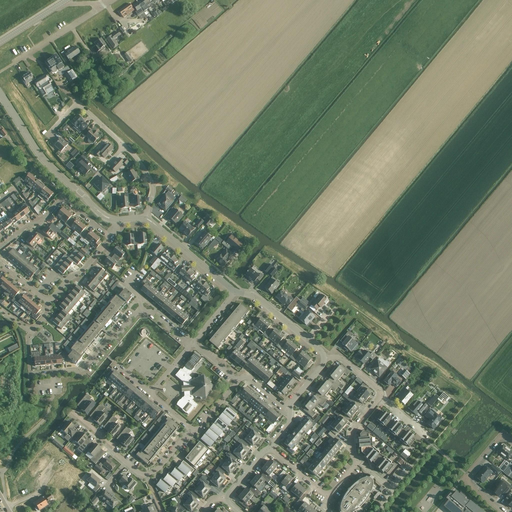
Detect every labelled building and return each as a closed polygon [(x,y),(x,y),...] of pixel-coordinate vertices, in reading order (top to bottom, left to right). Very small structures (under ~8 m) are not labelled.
[(147,0),(142,0),(142,1),(147,9),(152,7),(147,0)] [(154,4),(156,3),(155,1),(154,0),(147,0),(152,7),(153,6),(155,9),(156,7),(154,4)] [(146,11),(144,12),(147,9),(142,1),(138,3),(137,4),(142,10),(143,11),(144,13),(143,13),(146,17),(147,18),(145,15),(147,14),(146,11)] [(145,19),(147,18),(146,17),(143,13),(144,13),(143,11),(142,10),(137,4),(132,7),(130,4),(119,12),(123,18),(135,9),(137,11),(135,12),(138,16),(140,19),(141,20),(144,18),(145,19)] [(129,37),(124,29),(122,27),(119,29),(127,39),(129,37)] [(120,35),(117,32),(112,36),(111,36),(106,39),(113,49),(117,47),(116,45),(117,44),(114,39),(120,35)] [(97,45),(93,49),(96,54),(98,52),(99,53),(105,49),(104,47),(106,46),(101,39),(96,43),(97,45)] [(80,53),(76,47),(64,55),(69,61),(80,53)] [(124,55),(129,63),(134,59),(128,52),(124,55)] [(51,59),(45,63),(50,71),(56,67),(59,71),(63,68),(61,64),(62,64),(56,56),(51,59)] [(72,70),(67,74),(72,82),(77,78),(72,70)] [(21,79),(23,81),(24,80),(25,82),(33,78),(29,73),(22,77),(22,78),(21,79)] [(45,75),(34,82),(36,86),(37,87),(35,88),(38,92),(39,91),(44,88),(51,84),(48,81),(45,75)] [(77,115),(70,123),(75,127),(74,128),(78,132),(79,130),(81,132),(82,132),(87,126),(83,122),(84,121),(77,115)] [(86,131),(82,136),(84,138),(86,136),(89,139),(88,140),(88,142),(88,143),(89,144),(91,144),(92,144),(93,143),(99,138),(97,136),(93,132),(91,131),(88,129),(86,131)] [(61,152),(64,148),(68,145),(60,138),(58,140),(59,141),(58,143),(58,142),(54,146),(61,152)] [(94,153),(96,154),(99,157),(101,155),(104,158),(113,149),(108,144),(100,153),(96,150),(94,153)] [(76,167),(85,175),(91,169),(85,164),(88,161),(83,156),(79,159),(82,161),(76,167)] [(110,168),(114,171),(116,173),(124,164),(127,166),(129,164),(124,159),(122,161),(119,159),(110,168)] [(70,162),(65,166),(70,171),(74,166),(70,162)] [(133,170),(129,173),(126,174),(131,183),(138,179),(133,170)] [(20,180),(23,182),(24,181),(28,184),(33,178),(29,174),(28,176),(26,174),(20,180)] [(99,180),(94,185),(99,190),(102,188),(104,190),(110,185),(107,182),(102,177),(99,180)] [(37,181),(33,178),(28,184),(27,186),(28,187),(29,186),(32,188),(37,181)] [(32,188),(34,190),(33,191),(34,192),(35,191),(36,191),(41,184),(37,181),(32,188)] [(41,184),(36,191),(39,194),(45,188),(41,184)] [(49,191),(45,188),(39,194),(43,198),(49,191)] [(46,200),(45,201),(47,202),(53,194),(49,191),(43,198),(46,200)] [(128,204),(131,204),(131,198),(130,194),(125,194),(125,198),(121,198),(122,209),(128,208),(128,204)] [(165,211),(169,207),(173,202),(165,195),(160,201),(160,202),(159,203),(159,205),(160,206),(160,207),(165,211)] [(131,198),(131,204),(134,203),(135,207),(141,207),(140,197),(131,198)] [(24,204),(19,207),(26,215),(30,212),(24,204)] [(21,219),(26,215),(19,207),(19,208),(20,208),(16,212),(21,219)] [(58,217),(61,220),(67,212),(63,208),(55,217),(57,218),(58,217)] [(173,209),(171,211),(168,215),(170,217),(169,218),(176,224),(182,216),(173,209)] [(14,210),(11,213),(11,214),(17,222),(21,219),(16,212),(14,210)] [(67,212),(61,220),(65,224),(67,227),(73,219),(71,217),(72,216),(67,212)] [(5,214),(1,218),(3,220),(9,227),(13,224),(8,218),(7,217),(5,214)] [(13,225),(17,222),(11,214),(10,215),(11,216),(8,218),(13,224),(13,225)] [(1,218),(0,218),(0,224),(5,230),(9,227),(3,220),(1,218)] [(209,218),(205,224),(208,227),(209,225),(212,227),(213,226),(214,224),(212,222),(212,221),(209,218)] [(76,221),(73,219),(67,227),(70,229),(71,228),(75,232),(81,224),(77,220),(76,221)] [(198,228),(204,222),(201,219),(195,226),(198,228)] [(185,222),(182,226),(179,229),(188,236),(193,230),(185,222)] [(81,224),(75,232),(73,234),(77,237),(78,237),(79,236),(81,238),(87,231),(85,229),(86,228),(81,224)] [(43,232),(46,236),(50,239),(54,234),(55,235),(57,232),(55,230),(50,226),(48,229),(47,228),(43,232)] [(90,233),(87,231),(81,238),(82,239),(82,240),(83,241),(85,240),(89,243),(95,236),(91,232),(90,233)] [(30,238),(37,244),(41,240),(42,241),(44,238),(37,232),(35,234),(34,233),(30,238)] [(63,232),(60,235),(67,241),(69,238),(70,238),(63,232)] [(204,233),(199,239),(195,243),(202,249),(211,239),(204,233)] [(139,239),(136,239),(137,245),(147,244),(146,234),(139,234),(139,239)] [(137,245),(136,239),(133,239),(133,235),(126,236),(127,246),(137,245)] [(226,243),(224,241),(222,244),(228,249),(230,246),(236,252),(242,245),(238,241),(232,235),(226,243)] [(95,236),(89,243),(93,247),(96,249),(101,243),(99,241),(100,240),(95,236)] [(25,246),(32,252),(35,249),(34,249),(37,244),(30,238),(26,242),(27,243),(25,246)] [(153,245),(150,249),(149,250),(156,256),(163,248),(158,244),(155,247),(153,245)] [(116,255),(114,257),(118,261),(125,254),(117,247),(113,252),(116,255)] [(82,249),(80,251),(85,255),(88,258),(92,254),(88,251),(85,248),(83,250),(82,249)] [(6,257),(10,261),(17,252),(13,249),(6,257)] [(84,257),(80,254),(76,250),(72,254),(81,261),(84,257)] [(221,255),(220,257),(216,261),(224,267),(228,261),(227,260),(231,255),(225,250),(223,253),(222,255),(221,255)] [(10,261),(14,264),(21,256),(17,252),(10,261)] [(159,260),(161,262),(164,264),(166,266),(167,265),(174,257),(171,255),(169,253),(167,255),(165,258),(162,256),(163,255),(159,259),(159,260)] [(77,266),(81,261),(72,254),(68,259),(73,262),(77,266)] [(70,267),(73,262),(68,259),(65,255),(61,259),(70,267)] [(21,256),(14,264),(18,268),(26,259),(21,256)] [(118,261),(114,257),(112,260),(109,257),(104,262),(112,269),(116,264),(120,268),(123,265),(118,261)] [(167,265),(166,266),(168,268),(170,270),(173,272),(174,271),(177,267),(175,269),(173,267),(176,263),(178,261),(176,259),(174,257),(167,265)] [(18,268),(22,271),(30,263),(26,259),(18,268)] [(66,271),(70,267),(61,259),(58,264),(66,271)] [(22,271),(27,275),(34,266),(30,263),(22,271)] [(58,264),(57,264),(54,268),(63,275),(66,271),(58,264)] [(266,267),(263,271),(267,274),(272,267),(269,264),(266,267)] [(31,278),(38,270),(34,266),(27,275),(31,278)] [(179,268),(175,272),(175,273),(178,276),(179,274),(183,278),(190,270),(187,268),(184,266),(181,271),(179,269),(179,268)] [(95,272),(104,279),(107,275),(99,268),(95,272)] [(272,277),(277,271),(273,268),(269,274),(272,277)] [(250,269),(245,275),(249,279),(250,278),(254,282),(257,279),(259,281),(263,276),(261,274),(259,276),(250,269)] [(190,270),(183,278),(187,282),(186,283),(189,285),(191,282),(195,279),(194,278),(194,279),(192,277),(194,274),(192,272),(190,270)] [(95,272),(92,276),(100,283),(104,279),(95,272)] [(92,276),(88,280),(97,288),(100,283),(92,276)] [(169,278),(167,281),(175,287),(177,285),(169,278)] [(141,290),(145,294),(151,286),(151,285),(151,284),(151,283),(146,279),(140,285),(143,287),(141,290)] [(88,280),(85,285),(93,292),(97,288),(88,280)] [(193,284),(190,287),(193,289),(194,287),(199,291),(206,283),(203,281),(203,282),(200,280),(198,282),(196,280),(193,284)] [(265,288),(271,294),(279,285),(272,280),(265,288)] [(11,285),(7,281),(1,288),(5,292),(11,285)] [(199,291),(198,293),(202,296),(205,299),(209,294),(206,292),(208,290),(210,288),(208,286),(208,285),(206,283),(199,291)] [(11,285),(5,292),(9,295),(15,288),(11,285)] [(175,288),(182,295),(183,294),(185,292),(177,285),(175,288)] [(77,286),(73,290),(82,297),(86,293),(77,286)] [(145,294),(149,297),(155,290),(151,286),(145,294)] [(19,292),(15,288),(9,295),(14,299),(11,301),(14,303),(18,298),(16,296),(19,292)] [(125,289),(121,293),(119,296),(117,294),(71,349),(73,351),(67,358),(76,365),(82,358),(80,356),(81,355),(82,356),(87,350),(86,349),(88,346),(89,348),(95,341),(93,340),(95,338),(97,339),(102,333),(101,331),(105,327),(106,328),(111,322),(110,320),(112,318),(113,319),(119,313),(117,312),(119,309),(121,310),(126,304),(125,303),(125,302),(127,304),(133,297),(125,289)] [(70,294),(79,302),(82,297),(73,290),(70,294)] [(155,290),(149,297),(153,301),(159,293),(155,290)] [(153,301),(157,304),(164,297),(162,295),(163,294),(161,292),(160,293),(159,293),(153,301)] [(281,292),(276,298),(281,302),(281,303),(284,305),(286,303),(288,305),(293,299),(290,297),(289,298),(281,292)] [(70,294),(66,299),(75,306),(79,302),(70,294)] [(313,303),(311,305),(313,307),(317,310),(320,307),(320,308),(324,304),(325,305),(328,301),(324,298),(322,295),(321,295),(319,294),(315,299),(316,300),(313,303)] [(16,305),(20,308),(22,306),(28,299),(24,296),(20,300),(18,298),(14,303),(16,305)] [(157,304),(161,308),(168,300),(169,299),(167,297),(166,297),(166,298),(164,297),(157,304)] [(296,297),(287,308),(291,312),(300,301),(296,297)] [(32,303),(28,299),(22,306),(27,310),(32,303)] [(72,310),(75,306),(66,299),(63,303),(72,310)] [(161,308),(166,311),(172,304),(168,300),(161,308)] [(305,310),(307,307),(300,301),(297,305),(302,309),(305,310)] [(37,306),(32,303),(27,310),(25,312),(29,315),(31,313),(37,306)] [(59,307),(63,310),(68,314),(72,310),(63,303),(59,307)] [(166,311),(170,315),(176,307),(172,304),(166,311)] [(245,315),(246,316),(249,312),(240,304),(236,309),(233,306),(230,309),(234,312),(226,321),(223,318),(220,322),(223,325),(216,334),(212,331),(209,334),(213,337),(209,342),(218,349),(221,345),(220,344),(224,340),(225,341),(232,333),(230,332),(234,327),(235,328),(242,320),(241,319),(245,315)] [(41,310),(37,306),(31,313),(33,315),(32,316),(32,317),(33,318),(36,320),(40,315),(38,313),(41,310)] [(174,318),(180,311),(176,307),(170,315),(174,318)] [(307,311),(305,310),(302,309),(301,310),(305,313),(299,320),(306,325),(311,320),(311,321),(314,317),(307,311)] [(72,317),(68,314),(63,310),(60,314),(68,321),(72,317)] [(174,318),(178,322),(184,314),(180,311),(174,318)] [(60,314),(56,318),(65,326),(68,321),(60,314)] [(184,314),(178,322),(182,325),(189,318),(184,314)] [(53,323),(57,326),(61,330),(65,326),(56,318),(53,323)] [(255,321),(252,325),(251,326),(254,328),(255,326),(259,330),(266,322),(261,318),(257,323),(255,321)] [(1,326),(8,330),(10,326),(4,322),(1,326)] [(266,322),(259,330),(263,333),(262,335),(265,337),(269,332),(266,330),(270,326),(266,322)] [(269,332),(265,337),(267,339),(269,338),(273,341),(279,334),(275,330),(271,334),(269,332)] [(343,337),(340,341),(343,344),(342,345),(345,347),(344,348),(347,351),(348,350),(351,352),(351,351),(354,353),(357,348),(361,344),(358,341),(355,344),(353,342),(350,339),(353,336),(348,332),(343,337)] [(279,334),(273,341),(277,345),(276,346),(278,348),(285,341),(282,339),(284,337),(279,334)] [(235,346),(239,349),(244,343),(241,340),(235,346)] [(285,341),(278,348),(281,351),(282,349),(286,353),(293,345),(288,341),(287,343),(285,341)] [(293,345),(286,353),(291,356),(289,358),(292,360),(296,355),(294,353),(297,349),(293,345)] [(234,361),(241,353),(236,350),(230,357),(234,361)] [(360,351),(359,351),(356,355),(359,357),(357,359),(363,364),(369,358),(372,360),(376,356),(372,352),(370,355),(365,351),(362,353),(360,351)] [(58,356),(56,356),(57,365),(62,364),(62,360),(65,360),(64,353),(60,353),(59,354),(59,355),(58,356)] [(190,358),(183,366),(185,367),(191,373),(195,369),(194,368),(197,364),(197,365),(202,359),(195,353),(190,358)] [(245,357),(241,353),(234,361),(238,365),(245,357)] [(296,355),(292,360),(294,362),(296,360),(300,364),(306,356),(302,353),(298,357),(296,355)] [(35,367),(40,366),(40,357),(39,355),(35,355),(31,356),(32,362),(35,362),(35,367)] [(306,356),(300,364),(304,367),(303,369),(306,371),(312,364),(309,362),(311,360),(306,356)] [(243,368),(245,365),(249,360),(245,357),(238,365),(243,368)] [(249,368),(256,361),(252,357),(249,360),(245,365),(249,368)] [(380,357),(374,365),(371,369),(370,370),(373,372),(374,372),(376,373),(375,374),(379,377),(389,365),(389,363),(387,362),(385,362),(382,359),(380,357)] [(260,364),(256,361),(249,368),(253,372),(260,364)] [(260,364),(253,372),(258,375),(264,368),(260,364)] [(333,370),(341,377),(344,373),(347,376),(351,372),(341,364),(338,368),(336,366),(333,370)] [(184,392),(184,396),(183,398),(176,405),(188,415),(194,408),(195,408),(197,405),(192,401),(193,399),(193,397),(194,397),(195,398),(197,397),(200,398),(200,400),(202,399),(205,399),(208,395),(209,396),(212,392),(211,391),(213,387),(210,383),(211,382),(208,378),(206,379),(203,376),(200,377),(198,377),(198,378),(195,379),(194,379),(193,380),(192,381),(192,378),(189,376),(191,373),(185,367),(182,370),(181,369),(175,376),(183,382),(183,387),(181,387),(182,393),(184,392)] [(279,370),(285,375),(288,372),(282,367),(279,370)] [(258,375),(262,379),(268,371),(264,368),(258,375)] [(404,369),(400,375),(406,380),(410,374),(404,369)] [(108,381),(112,385),(119,376),(119,377),(114,373),(115,372),(112,370),(107,376),(110,378),(108,381)] [(332,376),(329,380),(338,387),(341,390),(343,386),(341,384),(338,381),(341,377),(333,370),(329,374),(332,376)] [(272,375),(268,371),(262,379),(266,382),(272,375)] [(391,372),(387,377),(383,381),(389,386),(392,383),(393,384),(396,387),(401,382),(396,378),(397,376),(391,372)] [(117,388),(123,380),(119,376),(112,385),(116,387),(113,391),(114,392),(117,389),(117,388)] [(284,380),(291,387),(295,382),(288,376),(284,380)] [(123,380),(117,388),(117,389),(121,392),(128,383),(127,383),(127,382),(126,381),(125,382),(123,380)] [(288,391),(291,387),(284,380),(280,384),(288,391)] [(334,391),(338,387),(329,380),(325,383),(323,382),(320,385),(328,392),(331,389),(334,391)] [(269,381),(267,384),(273,390),(276,387),(276,386),(269,381)] [(125,395),(131,387),(127,384),(128,384),(128,383),(121,392),(124,394),(121,398),(123,399),(126,396),(125,395)] [(288,391),(280,384),(277,388),(276,387),(273,390),(277,393),(278,390),(284,395),(288,391)] [(363,384),(357,391),(367,400),(371,395),(370,394),(372,392),(363,384)] [(325,403),(329,406),(330,407),(333,403),(330,400),(328,402),(327,400),(328,399),(325,396),(328,392),(320,385),(317,389),(319,391),(316,395),(325,403)] [(350,386),(344,393),(347,396),(350,392),(353,389),(350,386)] [(405,386),(403,389),(400,393),(402,395),(398,400),(404,405),(413,396),(407,391),(409,388),(405,386)] [(125,395),(126,396),(129,398),(136,390),(135,391),(131,387),(125,395)] [(239,396),(244,400),(250,392),(246,388),(239,396)] [(136,390),(129,398),(132,401),(129,405),(131,406),(132,405),(133,403),(132,403),(140,394),(136,390)] [(363,405),(367,400),(357,391),(358,393),(354,397),(354,398),(352,400),(360,406),(362,404),(363,405)] [(250,392),(244,400),(248,403),(254,395),(250,392)] [(92,398),(91,397),(87,394),(78,404),(83,408),(81,410),(87,415),(94,406),(89,402),(92,398)] [(135,404),(137,405),(144,397),(140,394),(132,403),(133,403),(132,405),(134,406),(135,404)] [(248,403),(252,407),(258,399),(254,395),(248,403)] [(310,397),(307,401),(315,407),(318,404),(322,407),(325,403),(316,395),(313,399),(310,397)] [(236,396),(230,402),(234,405),(239,398),(236,396)] [(141,409),(148,401),(144,398),(144,397),(137,405),(140,408),(137,412),(139,413),(142,410),(141,409)] [(258,399),(252,407),(256,410),(263,402),(258,399)] [(350,402),(346,407),(355,414),(359,409),(358,409),(360,406),(352,400),(350,402)] [(152,405),(148,401),(141,409),(142,410),(145,412),(152,404),(152,405)] [(312,411),(315,407),(307,401),(304,404),(306,406),(303,410),(312,418),(316,414),(312,411)] [(417,401),(413,406),(410,410),(408,408),(416,415),(419,412),(421,414),(424,410),(427,407),(422,403),(421,404),(417,401)] [(256,410),(260,414),(267,406),(263,402),(256,410)] [(150,416),(156,408),(152,404),(145,412),(149,415),(146,419),(147,420),(150,417),(150,416)] [(99,405),(94,411),(91,415),(96,419),(94,421),(100,426),(107,417),(101,412),(104,409),(99,405)] [(260,414),(264,417),(271,409),(267,406),(260,414)] [(350,419),(355,414),(346,407),(342,412),(345,414),(343,416),(340,414),(348,421),(350,418),(350,419)] [(161,411),(156,408),(150,416),(150,417),(154,419),(161,411)] [(223,413),(224,414),(231,420),(232,421),(235,417),(235,416),(237,413),(234,410),(232,411),(229,408),(227,410),(227,409),(223,413)] [(264,417),(269,421),(275,413),(271,409),(264,417)] [(433,429),(436,426),(441,420),(435,415),(436,413),(431,409),(425,416),(428,419),(428,418),(430,420),(427,424),(433,429)] [(377,415),(374,418),(377,420),(376,421),(379,424),(387,415),(385,413),(384,414),(383,413),(381,411),(380,411),(379,410),(375,414),(377,415)] [(166,414),(164,412),(157,421),(159,423),(166,414)] [(275,413),(269,421),(273,424),(279,417),(275,413)] [(219,419),(227,425),(228,426),(231,422),(230,421),(231,420),(224,414),(223,415),(222,415),(219,419)] [(346,423),(348,421),(340,414),(338,416),(338,417),(334,421),(342,428),(347,424),(346,423)] [(387,415),(379,424),(383,427),(384,426),(386,428),(392,421),(390,419),(391,418),(387,415)] [(113,416),(108,422),(104,426),(109,430),(107,432),(113,437),(120,428),(115,424),(118,420),(113,416)] [(141,453),(139,452),(136,455),(148,466),(150,463),(177,430),(178,431),(180,428),(168,418),(165,421),(166,423),(141,453)] [(214,424),(215,425),(222,430),(223,431),(227,427),(226,426),(227,425),(219,419),(219,420),(218,420),(214,424)] [(305,419),(302,423),(310,430),(313,426),(314,426),(316,424),(311,420),(309,422),(305,419)] [(338,433),(342,428),(334,421),(330,426),(333,429),(331,431),(336,435),(338,433)] [(388,431),(391,434),(399,425),(395,422),(394,423),(392,421),(386,428),(388,430),(388,431)] [(69,422),(65,425),(61,430),(67,435),(64,438),(69,442),(77,432),(73,428),(74,427),(69,422)] [(302,423),(298,427),(305,433),(306,434),(310,430),(302,423)] [(211,430),(218,436),(219,437),(222,432),(221,432),(222,430),(215,425),(214,426),(213,425),(210,429),(211,430)] [(269,434),(274,428),(271,425),(265,431),(269,434)] [(402,427),(401,426),(399,425),(391,434),(394,437),(395,436),(398,438),(403,431),(401,429),(402,427)] [(252,431),(249,435),(258,443),(260,440),(259,439),(260,437),(255,433),(257,431),(251,426),(249,428),(252,431)] [(126,448),(130,444),(134,439),(128,435),(131,431),(126,427),(121,434),(119,436),(118,437),(122,441),(121,443),(126,448)] [(295,431),(303,438),(304,437),(303,435),(305,433),(298,427),(295,431)] [(322,428),(317,435),(319,437),(325,430),(322,428)] [(206,435),(213,441),(214,442),(218,438),(217,437),(218,436),(211,430),(210,431),(209,430),(206,435)] [(291,435),(298,441),(300,442),(303,438),(295,431),(291,435)] [(379,453),(372,447),(371,438),(368,438),(368,435),(363,431),(360,435),(360,439),(358,439),(359,448),(361,448),(361,453),(365,456),(363,457),(371,463),(372,462),(377,466),(376,467),(383,473),(384,472),(387,474),(394,466),(391,464),(392,463),(384,457),(384,458),(379,454),(379,453)] [(399,441),(402,443),(410,434),(407,431),(406,433),(403,431),(398,438),(400,440),(399,441)] [(82,433),(79,437),(75,441),(80,446),(77,449),(82,453),(87,447),(90,443),(86,440),(88,438),(82,433)] [(414,437),(412,436),(410,434),(402,443),(406,446),(407,445),(409,447),(415,440),(413,438),(414,437)] [(201,440),(205,443),(210,447),(213,443),(212,442),(213,441),(206,435),(205,436),(201,440)] [(258,443),(249,435),(245,440),(243,438),(241,440),(246,444),(248,442),(253,446),(254,445),(255,446),(258,443)] [(291,435),(288,439),(296,446),(297,445),(296,444),(298,441),(291,435)] [(55,439),(52,442),(59,448),(61,445),(55,439)] [(244,447),(246,444),(241,440),(240,439),(237,442),(241,445),(237,449),(246,456),(249,453),(248,453),(249,451),(244,447)] [(286,450),(290,453),(292,455),(294,452),(293,451),(296,446),(288,439),(284,444),(288,447),(286,450)] [(334,439),(330,444),(337,450),(338,451),(342,446),(334,439)] [(211,452),(203,445),(199,442),(197,445),(198,445),(195,448),(194,448),(204,456),(206,453),(208,455),(211,452)] [(95,444),(92,448),(88,453),(93,457),(90,461),(95,465),(104,455),(99,451),(101,449),(95,444)] [(138,444),(130,453),(132,455),(140,445),(138,444)] [(337,450),(330,444),(326,449),(333,455),(334,454),(335,455),(338,451),(337,450)] [(511,452),(504,446),(498,452),(508,460),(511,454),(511,452)] [(65,447),(63,450),(72,458),(74,455),(65,447)] [(190,453),(202,463),(199,461),(201,459),(203,460),(206,458),(204,456),(194,448),(193,450),(190,453)] [(246,456),(237,449),(234,454),(231,452),(229,454),(234,458),(236,456),(241,460),(242,459),(243,459),(246,456)] [(322,454),(329,460),(330,459),(331,460),(334,456),(333,455),(326,449),(322,454)] [(202,463),(190,453),(188,456),(186,459),(185,459),(189,462),(195,467),(197,464),(198,466),(202,463)] [(229,459),(226,463),(234,470),(237,467),(236,466),(237,465),(232,461),(234,458),(229,454),(228,453),(226,456),(229,459)] [(330,461),(329,460),(322,454),(317,459),(325,465),(326,464),(326,465),(330,461)] [(39,458),(27,474),(34,479),(40,472),(41,473),(43,471),(42,470),(50,460),(43,455),(40,459),(39,458)] [(103,465),(107,468),(111,471),(115,466),(107,459),(105,463),(102,461),(99,465),(101,467),(103,465)] [(325,465),(317,459),(313,464),(320,471),(322,469),(322,470),(325,466),(325,465)] [(178,469),(187,476),(186,475),(190,471),(192,473),(194,470),(183,461),(181,464),(182,465),(178,469)] [(265,465),(273,472),(277,467),(279,469),(281,467),(274,461),(272,463),(269,461),(265,465)] [(506,461),(499,470),(503,472),(510,464),(506,461)] [(234,470),(226,463),(222,467),(220,465),(217,468),(222,472),(224,470),(230,474),(231,472),(232,473),(234,470)] [(321,471),(320,471),(313,464),(309,470),(317,477),(317,476),(316,476),(317,474),(318,475),(321,471)] [(96,465),(94,468),(100,474),(103,470),(96,465)] [(262,475),(270,481),(272,478),(269,476),(273,472),(265,465),(261,470),(264,472),(262,475)] [(489,470),(486,467),(478,476),(478,475),(475,478),(477,480),(478,479),(483,483),(493,472),(497,476),(501,472),(492,465),(489,470)] [(511,467),(509,465),(503,473),(509,477),(511,473),(511,467)] [(185,479),(187,476),(178,469),(176,467),(174,470),(175,470),(171,475),(169,473),(180,482),(179,481),(183,477),(185,479)] [(216,474),(214,477),(223,484),(225,481),(224,480),(226,479),(221,474),(222,472),(217,468),(214,472),(216,474)] [(180,482),(169,473),(167,475),(167,476),(164,480),(162,478),(173,488),(173,487),(172,487),(175,483),(178,485),(180,482)] [(87,481),(95,487),(92,490),(95,493),(100,487),(98,485),(100,481),(92,474),(87,481)] [(270,481),(262,475),(260,477),(258,475),(254,479),(261,486),(265,481),(268,483),(270,481)] [(129,491),(132,487),(136,483),(130,478),(129,480),(124,476),(120,481),(124,485),(124,486),(129,491)] [(283,490),(286,492),(292,484),(290,482),(292,480),(287,476),(281,483),(286,487),(283,490)] [(370,495),(372,490),(373,488),(373,485),(373,482),(372,480),(374,478),(371,476),(370,478),(365,478),(361,479),(357,481),(353,485),(350,487),(348,490),(345,493),(344,496),(341,500),(340,503),(339,506),(339,510),(339,511),(354,511),(355,511),(360,511),(361,511),(359,508),(363,504),(367,500),(370,495)] [(201,485),(199,487),(207,495),(210,491),(209,491),(210,489),(205,485),(207,482),(201,477),(199,480),(201,481),(199,483),(201,485)] [(223,484),(214,477),(210,481),(218,488),(219,486),(220,487),(223,484)] [(173,488),(162,478),(159,481),(160,482),(157,486),(165,493),(169,489),(170,490),(173,488)] [(250,488),(258,495),(260,492),(257,490),(261,486),(254,479),(250,484),(252,486),(250,488)] [(497,486),(492,491),(499,497),(502,493),(504,493),(506,494),(505,494),(506,495),(511,487),(505,482),(504,484),(501,482),(500,483),(499,482),(496,485),(497,486)] [(294,486),(292,484),(286,492),(288,494),(290,491),(295,495),(301,487),(297,483),(294,486)] [(191,492),(196,496),(197,494),(203,498),(204,497),(205,498),(207,495),(199,487),(195,492),(193,490),(191,492)] [(301,487),(295,495),(300,499),(297,502),(298,502),(296,504),(298,506),(300,504),(300,503),(306,496),(304,494),(306,491),(301,487)] [(246,488),(242,493),(250,500),(253,495),(256,497),(258,495),(250,488),(249,491),(246,488)] [(99,497),(109,505),(112,508),(118,501),(113,497),(111,496),(111,495),(105,490),(99,497)] [(196,496),(191,492),(190,491),(187,494),(189,495),(187,497),(189,499),(187,501),(196,508),(198,505),(197,505),(199,503),(194,499),(196,496)] [(271,491),(269,494),(271,496),(275,499),(278,496),(274,493),(271,491)] [(483,511),(471,502),(471,501),(469,503),(468,502),(468,501),(465,499),(466,498),(461,493),(459,494),(457,492),(453,496),(451,494),(447,499),(449,501),(444,507),(447,509),(446,511),(447,511),(483,511)] [(250,500),(242,493),(238,498),(241,500),(239,503),(246,509),(248,506),(246,504),(250,500)] [(35,504),(37,507),(35,509),(37,511),(39,510),(39,511),(44,508),(48,505),(46,502),(52,498),(50,495),(46,498),(44,499),(43,498),(39,501),(35,504)] [(95,496),(90,502),(94,505),(99,499),(95,496)] [(180,502),(178,504),(181,509),(185,507),(190,511),(191,511),(192,511),(193,511),(196,508),(187,501),(185,504),(183,502),(181,503),(180,502)] [(266,511),(268,510),(264,506),(265,505),(262,503),(257,510),(259,511),(258,511),(266,511)] [(296,511),(298,510),(299,511),(304,511),(309,507),(304,503),(302,505),(300,504),(298,506),(293,511),(294,511),(296,511)]
